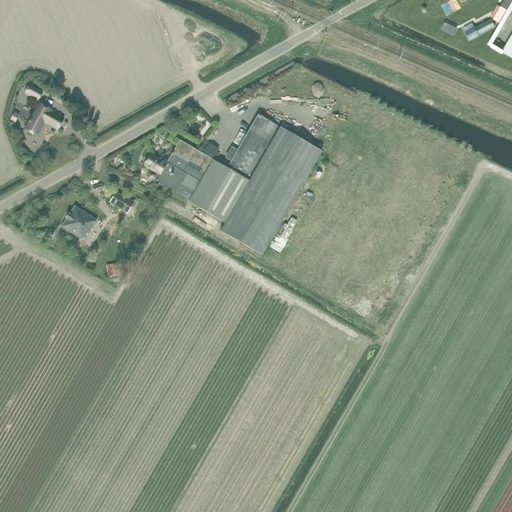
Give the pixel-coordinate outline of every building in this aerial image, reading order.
[(431,15),(439,11),(434,2),(426,7),(431,15)] [(469,4),(466,12),(475,15),(478,7),(469,4)] [(499,18),(507,23),(511,13),(511,7),(506,5),(499,18)] [(471,26),(476,37),(486,32),(481,21),(471,26)] [(511,21),(499,46),(504,48),(511,33),(511,21)] [(511,35),(502,53),(511,58),(511,35)] [(38,101),(43,91),(28,83),(23,93),(38,101)] [(314,85),(312,89),(314,96),(318,97),(322,96),(324,92),(322,86),(318,84),(314,85)] [(37,103),(23,129),(37,136),(44,122),(58,130),(63,120),(50,112),(51,111),(37,103)] [(309,118),(317,118),(318,103),(310,103),(309,118)] [(16,122),(19,116),(14,113),(10,119),(16,122)] [(262,257),(322,152),(258,116),(227,169),(212,160),(216,155),(206,149),(203,154),(180,140),(166,164),(151,155),(145,166),(154,171),(152,173),(151,173),(150,173),(149,174),(148,175),(148,177),(148,179),(149,179),(150,179),(151,179),(153,179),(155,180),(190,200),(188,202),(224,223),(220,232),(262,257)] [(340,134),(347,122),(342,119),(335,130),(340,134)] [(109,203),(127,214),(134,203),(116,192),(109,203)] [(88,235),(97,221),(75,207),(70,215),(69,214),(66,219),(67,219),(62,227),(82,240),(86,234),(88,235)] [(49,230),(43,226),(39,233),(45,237),(49,230)] [(118,267),(106,269),(107,277),(120,275),(118,267)]
